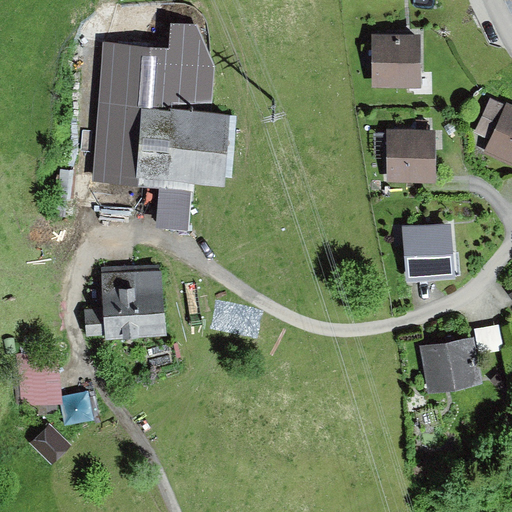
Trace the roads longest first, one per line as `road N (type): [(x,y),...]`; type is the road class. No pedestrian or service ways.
road 1 (unclassified): [(175,511),(158,470),(72,340),(68,299),(91,247),(123,228),(142,229),(299,325)]
road 2 (residential): [(299,325),(336,333),(423,316),(459,301),(511,251)]
